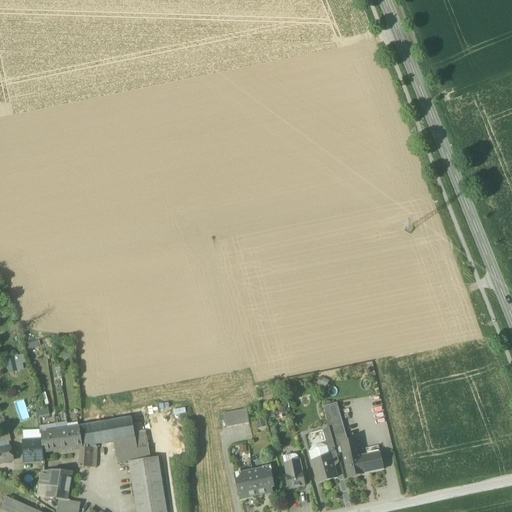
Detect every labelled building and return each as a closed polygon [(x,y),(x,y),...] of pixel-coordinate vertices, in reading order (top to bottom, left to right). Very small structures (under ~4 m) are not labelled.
[(39,347),(38,342),(26,345),(28,350),(39,347)] [(72,352),(65,350),(63,357),(70,359),(72,352)] [(24,354),(14,356),(17,372),(24,371),(23,364),(26,364),(24,354)] [(4,358),(9,374),(17,372),(14,356),(4,358)] [(323,407),(326,419),(327,419),(340,416),(337,404),(323,407)] [(37,418),(39,417),(50,415),(47,409),(35,411),(37,418)] [(222,415),(225,429),(249,424),(246,410),(222,415)] [(326,419),(328,425),(342,422),(340,416),(327,419),(326,419)] [(97,445),(114,442),(135,438),(134,433),(132,418),(79,427),(79,429),(82,447),(97,447),(97,445)] [(264,420),(256,422),(258,430),(266,427),(264,420)] [(347,439),(342,422),(328,425),(329,428),(333,443),(347,439)] [(67,423),(39,427),(40,431),(40,435),(41,435),(42,435),(79,429),(79,427),(78,423),(67,425),(67,423)] [(333,443),(329,428),(322,430),(326,445),(327,448),(330,457),(331,457),(331,458),(337,456),(333,443)] [(42,441),(43,453),(80,447),(82,447),(79,429),(42,435),(42,441)] [(0,441),(0,444),(8,442),(11,441),(8,430),(7,430),(0,431),(0,441)] [(23,432),(24,442),(42,441),(41,435),(40,435),(40,431),(23,432)] [(144,431),(134,433),(135,438),(137,450),(147,448),(144,431)] [(137,450),(135,438),(114,442),(116,453),(137,450)] [(43,462),(43,453),(42,441),(24,442),(25,463),(43,462)] [(363,474),(360,458),(359,454),(358,451),(354,452),(351,441),(340,443),(348,477),(348,478),(363,474)] [(309,453),(312,462),(330,457),(327,448),(321,445),(313,447),(309,453)] [(364,449),(366,456),(380,453),(378,446),(364,449)] [(95,468),(97,447),(82,447),(80,447),(79,468),(95,468)] [(0,464),(13,461),(10,448),(0,449),(0,464)] [(137,450),(116,453),(118,463),(148,458),(147,448),(137,450)] [(366,456),(360,458),(363,474),(384,470),(380,453),(366,456)] [(283,457),(284,464),(299,461),(299,459),(298,457),(296,455),(294,455),(283,457)] [(331,457),(330,457),(312,462),(317,483),(337,478),(331,458),(331,457)] [(129,463),(136,511),(166,511),(158,458),(129,463)] [(287,476),(290,490),(305,487),(299,461),(284,464),(287,476)] [(240,494),(242,500),(250,498),(250,497),(264,494),(264,495),(273,494),(272,488),(274,487),(271,473),(268,474),(262,470),(242,474),(238,480),(235,481),(238,494),(240,494)] [(44,471),(41,471),(38,486),(48,487),(49,482),(43,481),(44,471)] [(59,500),(67,501),(72,473),(44,471),(43,481),(49,482),(48,487),(45,499),(59,500)] [(280,477),(284,491),(290,490),(287,476),(280,477)] [(48,487),(38,486),(36,498),(45,499),(48,487)] [(36,511),(6,498),(0,511),(36,511)] [(78,511),(80,504),(70,502),(70,501),(67,501),(59,500),(57,511),(78,511)]
